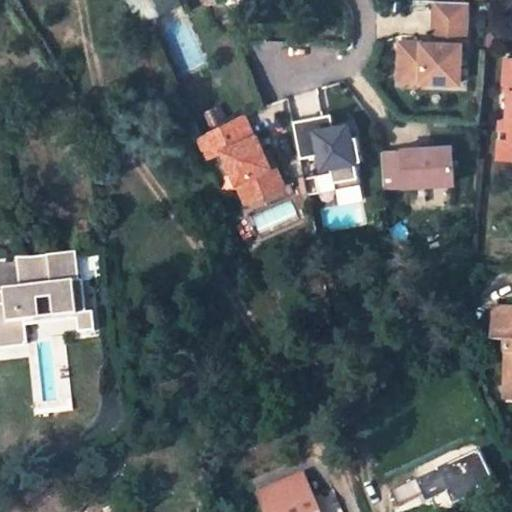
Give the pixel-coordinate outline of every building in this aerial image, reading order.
[(177,0),(127,0),(144,34),(155,29),(151,20),(181,5),(177,0)] [(467,43),(468,3),(435,2),(433,42),(401,41),(400,68),(399,80),(421,80),(459,80),(460,43),(467,43)] [(244,113),(196,137),(205,159),(223,150),(246,202),(284,185),(275,164),(268,150),(264,152),(256,135),(253,136),(244,113)] [(324,115),(294,120),(301,157),(321,153),(323,166),(332,165),(337,188),(361,183),(357,160),(363,158),(358,135),(352,135),(350,122),(334,125),(332,113),(324,115)] [(500,157),(511,157),(511,142),(509,143),(509,129),(503,129),(500,157)] [(173,144),(169,130),(145,137),(149,151),(173,144)] [(454,181),(451,144),(403,147),(403,150),(383,151),(385,186),(454,181)] [(424,188),(405,188),(405,203),(424,203),(424,188)] [(260,236),(297,219),(289,201),(252,218),(260,236)] [(39,262),(25,263),(25,289),(35,289),(40,289),(39,262)] [(25,263),(0,263),(0,343),(37,342),(37,312),(25,313),(25,300),(25,289),(25,263)] [(36,300),(35,289),(25,289),(25,300),(36,300)] [(511,310),(496,310),(495,341),(506,343),(505,391),(511,391),(511,310)] [(211,427),(229,420),(225,410),(210,414),(211,427)] [(479,453),(417,481),(431,511),(437,511),(494,486),(479,453)] [(282,511),(318,511),(313,499),(282,511)]
